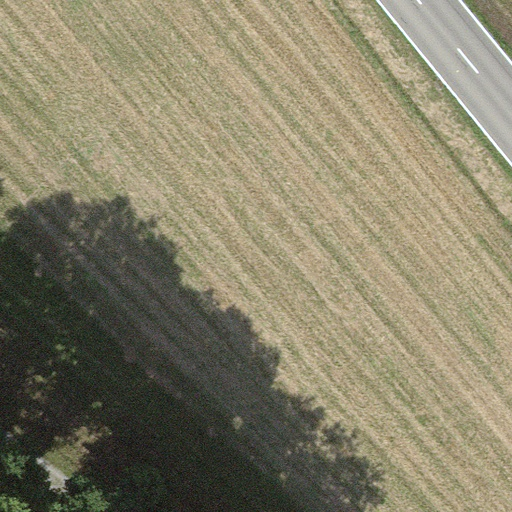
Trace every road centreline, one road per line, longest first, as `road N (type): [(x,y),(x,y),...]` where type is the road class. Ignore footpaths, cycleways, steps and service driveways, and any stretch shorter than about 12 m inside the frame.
road 1 (primary): [(416,0),(511,116)]
road 2 (track): [(98,511),(0,416)]
